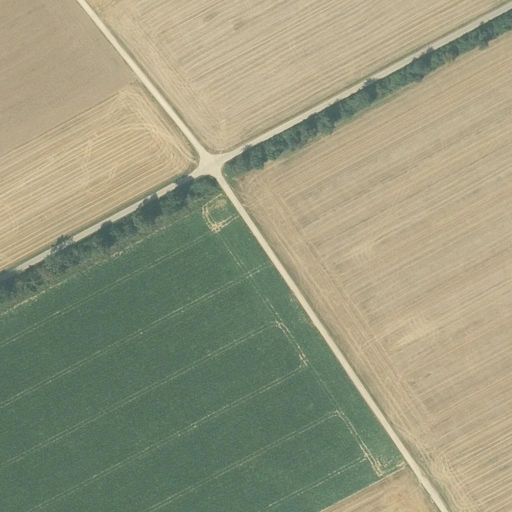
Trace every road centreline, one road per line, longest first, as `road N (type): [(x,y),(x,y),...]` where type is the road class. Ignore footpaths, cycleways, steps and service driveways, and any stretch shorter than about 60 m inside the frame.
road 1 (track): [(78,0),(212,164),(443,511)]
road 2 (track): [(0,280),(511,5)]
